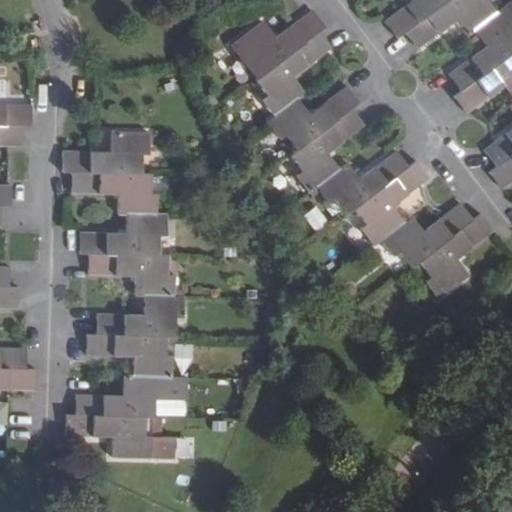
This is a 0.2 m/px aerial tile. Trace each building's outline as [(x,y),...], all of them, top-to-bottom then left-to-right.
[(405,32),(446,0),(413,0),(398,11),(384,22),(397,38),(405,32)] [(475,30),(499,12),(490,0),(446,0),(405,32),(418,49),(438,33),(456,20),(468,35),(475,30)] [(461,91),(511,52),(511,0),(506,6),(499,12),(475,30),(487,46),(463,64),(449,75),(461,91)] [(264,73),(318,33),(326,26),(313,10),(292,26),(277,38),(264,22),(233,45),(246,63),(252,58),(264,73)] [(275,116),(299,98),(306,93),(294,77),(309,65),(330,48),(318,33),(264,73),(256,80),(268,95),(262,100),(275,116)] [(511,93),(511,52),(461,91),(453,97),(466,113),(480,102),(505,85),(511,93)] [(352,108),(360,102),(347,86),(333,97),(310,114),(299,98),(275,116),(268,121),(281,139),(287,135),(298,149),(352,108)] [(511,154),(511,103),(509,106),(511,109),(511,128),(504,134),(483,150),(495,166),(496,167),(511,154)] [(32,106),(5,105),(0,104),(0,125),(22,126),(32,126),(32,106)] [(309,192),(316,187),(340,168),(328,152),(350,135),(365,124),(352,108),(298,149),(291,155),(303,171),(297,176),(309,192)] [(0,125),(0,146),(22,146),(22,126),(0,125)] [(111,152),(89,152),(62,151),(62,173),(71,173),(142,174),(143,155),(150,155),(150,132),(111,132),(111,152)] [(409,166),(396,150),(375,166),(360,178),(348,162),(340,168),(316,187),(329,203),(335,199),(347,214),(354,208),(409,166)] [(488,172),(501,189),(511,180),(511,154),(496,167),(495,166),(488,172)] [(372,244),(380,239),(404,220),(392,206),(415,188),(429,177),(416,160),(409,166),(354,208),(366,224),(361,228),(372,244)] [(152,174),(142,174),(71,173),(71,193),(98,193),(119,195),(119,214),(128,214),(157,215),(158,195),(151,194),(152,174)] [(0,206),(2,206),(2,207),(11,207),(12,186),(0,185),(0,206)] [(400,251),(411,266),(419,261),(473,220),(473,219),(460,203),(439,219),(425,231),(412,214),(404,220),(380,239),(394,256),(400,251)] [(456,258),(493,230),(480,213),(473,219),(473,220),(419,261),(431,277),(426,281),(439,298),(469,275),(456,258)] [(167,215),(157,215),(128,214),(128,233),(97,233),(80,233),(79,254),(88,254),(159,255),(160,235),(167,236),(167,215)] [(159,255),(88,254),(88,274),(115,275),(136,276),(136,295),(145,295),(175,296),(175,275),(169,275),(169,255),(159,255)] [(0,287),(10,287),(10,267),(0,266),(0,287)] [(0,307),(1,308),(18,309),(19,287),(10,287),(0,287),(0,307)] [(144,315),(114,315),(96,314),(96,335),(167,337),(176,337),(176,318),(185,318),(185,296),(175,296),(145,295),(144,315)] [(167,337),(96,335),(87,334),(86,355),(104,356),(135,357),(134,376),(174,377),(174,356),(166,356),(167,337)] [(0,368),(26,369),(27,349),(0,347),(0,368)] [(0,388),(8,389),(35,390),(36,369),(26,369),(0,368),(0,388)] [(187,377),(174,377),(134,376),(124,376),(124,396),(103,395),(76,395),(75,415),(146,417),(156,417),(156,399),(186,399),(187,377)] [(146,417),(75,415),(66,415),(65,436),(71,436),(114,437),(114,457),(152,458),(153,437),(146,436),(146,417)]
